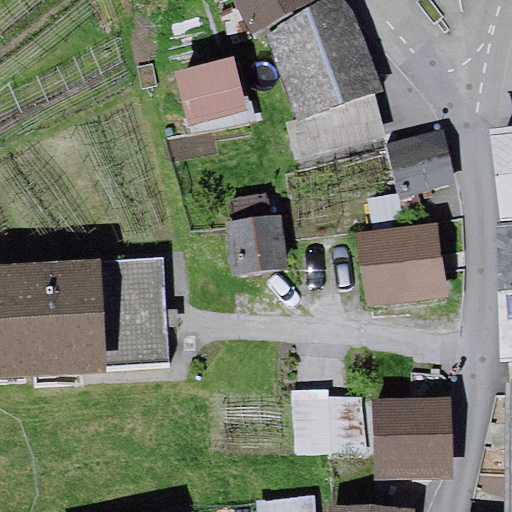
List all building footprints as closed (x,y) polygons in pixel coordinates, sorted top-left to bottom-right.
[(320,0),(235,0),(261,48),(327,12),(320,0)] [(355,18),(274,47),(309,169),(392,150),(355,18)] [(262,69),(188,89),(202,141),(276,122),(262,69)] [(446,145),(394,161),(410,211),(462,195),(446,145)] [(511,147),(498,149),(503,252),(511,340),(511,147)] [(283,230),(228,239),(236,290),(291,282),(283,230)] [(443,236),(361,247),(371,320),(452,310),(443,236)] [(113,283),(0,288),(0,395),(118,390),(113,283)] [(364,400),(294,404),(297,468),(368,465),(364,400)] [(448,409),(371,412),(374,491),(451,488),(448,409)]
